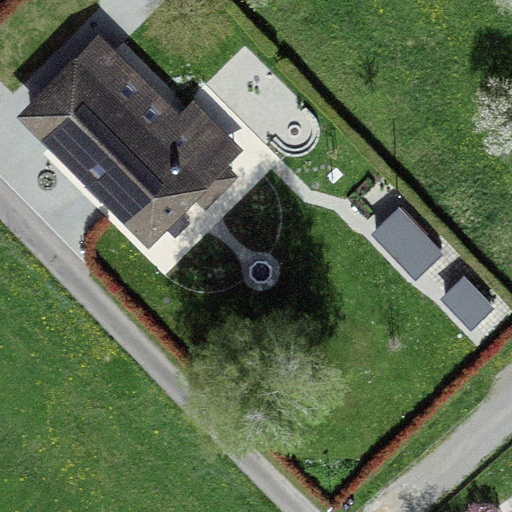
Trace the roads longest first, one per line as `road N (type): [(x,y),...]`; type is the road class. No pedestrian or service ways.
road 1 (track): [(302,511),(0,198)]
road 2 (track): [(390,511),(511,406)]
